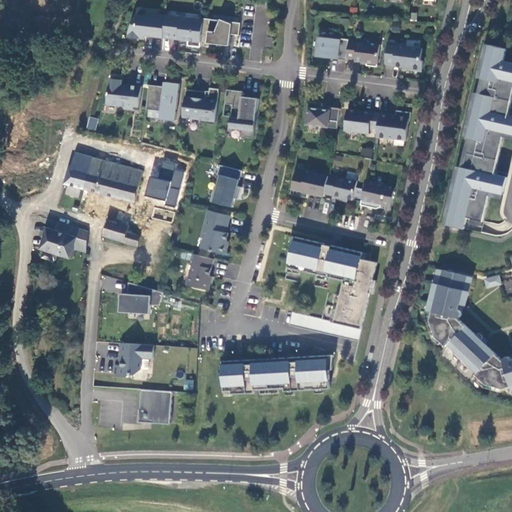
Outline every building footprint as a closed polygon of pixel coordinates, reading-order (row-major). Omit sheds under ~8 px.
[(130,32),(129,37),(141,39),(141,35),(165,38),(167,16),(167,15),(150,13),(148,15),(139,14),(138,25),(135,24),(130,32)] [(174,39),(175,36),(180,37),(182,40),(189,41),(189,46),(201,47),(203,35),(205,20),(167,16),(165,38),(174,39)] [(203,35),(209,36),(209,39),(219,40),(218,44),(231,46),(232,34),(240,35),(242,23),(205,18),(205,20),(203,35)] [(350,39),(341,38),(341,39),(320,37),(317,57),(347,60),(348,59),(350,41),(350,39)] [(378,67),(381,44),(370,43),(369,41),(359,39),(358,42),(350,41),(348,59),(356,60),(356,61),(368,63),(368,66),(378,67)] [(408,44),(389,42),(386,64),(395,65),(395,66),(404,67),(405,66),(411,67),(414,70),(420,71),(423,69),(424,61),(422,59),(423,48),(410,47),(408,44)] [(508,49),(491,45),(484,75),(488,76),(480,109),(477,108),(470,138),(473,138),(466,168),(463,167),(449,225),(466,229),(469,217),(485,221),(492,191),(504,194),(509,177),(497,175),(506,133),(511,134),(511,115),(510,116),(511,108),(511,62),(505,62),(508,49)] [(124,77),(115,76),(115,79),(111,78),(108,104),(125,106),(125,108),(135,110),(135,106),(140,107),(143,86),(128,85),(127,87),(123,86),(124,77)] [(162,92),(162,86),(150,85),(147,109),(163,111),(162,119),(176,121),(181,84),(167,82),(166,87),(166,92),(162,92)] [(207,96),(208,92),(188,90),(184,117),(202,119),(202,123),(216,125),(220,89),(211,88),(210,92),(210,96),(207,96)] [(243,97),(244,92),(228,89),(226,104),(234,105),(231,127),(243,129),(242,137),(254,138),(260,99),(243,97)] [(323,109),(323,103),(310,102),(307,124),(338,128),(341,109),(331,107),(331,110),(323,109)] [(381,113),(348,109),(346,131),(370,134),(370,129),(378,130),(381,113)] [(378,130),(378,137),(407,140),(410,121),(411,121),(412,112),(397,110),(397,115),(381,113),(378,130)] [(86,128),(95,131),(98,119),(89,116),(86,128)] [(54,124),(31,118),(22,143),(48,152),(53,135),(51,134),(54,124)] [(371,157),(373,149),(362,147),(360,155),(371,157)] [(71,166),(69,165),(64,183),(117,199),(135,203),(144,170),(75,152),(71,166)] [(178,163),(164,159),(159,178),(150,177),(145,196),(165,201),(164,205),(175,209),(183,172),(175,170),(178,163)] [(243,170),(221,165),(219,175),(221,175),(217,190),(215,189),(212,201),(234,207),(236,198),(240,199),(243,187),(236,186),(238,180),(240,180),(243,170)] [(330,176),(307,171),(307,174),(297,171),(291,194),(308,198),(309,193),(325,197),(326,193),(330,176)] [(354,200),(358,181),(330,175),(330,176),(326,193),(334,195),(334,198),(348,202),(349,199),(354,200)] [(396,188),(367,181),(362,205),(378,209),(381,207),(391,210),(396,188)] [(230,223),(208,217),(203,237),(205,238),(202,248),(227,254),(229,245),(227,244),(230,233),(227,232),(230,223)] [(130,225),(107,219),(102,236),(136,246),(133,256),(155,263),(161,241),(128,232),(130,225)] [(48,228),(42,249),(71,259),(78,238),(76,237),(79,228),(59,222),(56,231),(48,228)] [(364,252),(296,236),(287,278),(330,288),(323,318),(293,311),(290,324),(332,334),(333,330),(347,334),(346,338),(360,341),(378,262),(363,258),(364,252)] [(191,273),(188,285),(210,290),(213,277),(210,276),(215,259),(196,254),(193,263),(195,263),(193,273),(191,273)] [(132,271),(115,266),(112,277),(130,282),(132,271)] [(511,359),(511,358),(508,357),(505,358),(504,361),(483,340),(483,337),(482,334),(479,334),(477,334),(458,317),(461,317),(463,316),(463,313),(463,310),(460,309),(461,304),(467,305),(474,278),(439,269),(437,276),(442,278),(437,297),(433,296),(429,311),(433,311),(431,319),(437,336),(487,384),(505,389),(511,386),(511,359)] [(486,288),(502,284),(499,274),(483,278),(486,288)] [(165,293),(130,282),(129,294),(122,294),(121,310),(151,312),(152,305),(161,305),(165,293)] [(132,374),(136,375),(142,369),(143,358),(155,358),(155,345),(122,343),(121,361),(123,361),(123,365),(117,365),(116,376),(130,377),(132,374)] [(331,388),(329,355),(224,361),(226,390),(233,390),(233,393),(255,392),(255,389),(285,387),(285,390),(331,388)] [(194,379),(184,379),(184,389),(194,389),(194,379)] [(146,422),(171,424),(173,391),(142,389),(140,422),(146,422)]
